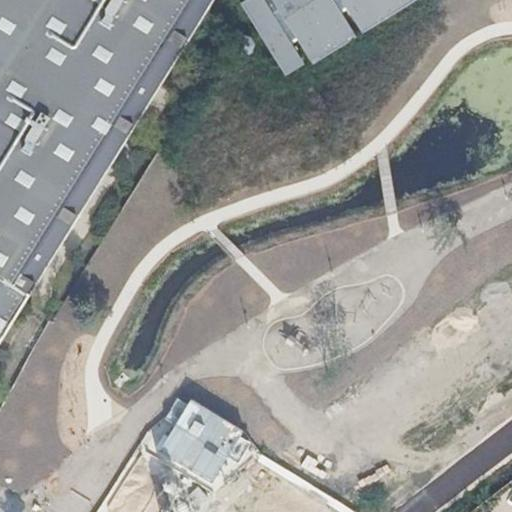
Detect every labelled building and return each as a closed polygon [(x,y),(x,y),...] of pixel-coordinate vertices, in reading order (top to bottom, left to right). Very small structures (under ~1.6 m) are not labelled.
[(213,0),(0,0),(0,344),(26,302),(185,47),(213,0)] [(246,0),(238,6),(283,81),(305,68),(291,43),(295,41),(311,68),(355,41),(338,13),(347,7),(364,35),(421,0),(246,0)] [(248,41),(241,39),(234,42),(231,50),(235,57),(243,60),(250,56),(252,48),(248,41)] [(343,348),(389,315),(366,282),(319,316),(343,348)] [(70,481),(83,456),(71,450),(58,475),(70,481)]
